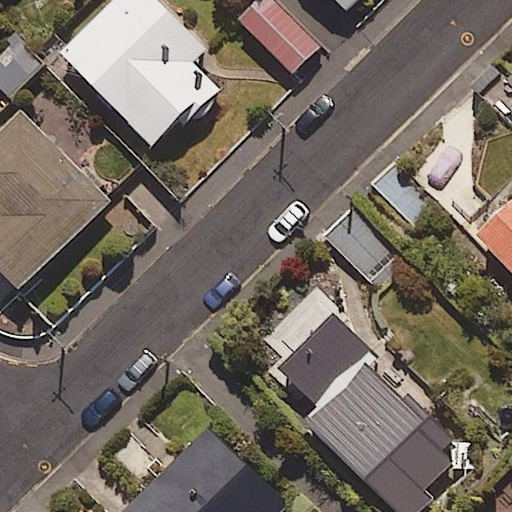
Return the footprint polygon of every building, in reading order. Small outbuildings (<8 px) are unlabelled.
[(123,0),(63,56),(154,153),(192,117),(197,122),(222,98),(193,66),(206,54),(154,0),(123,0)] [(321,50),(269,0),(265,0),(241,25),(295,77),(321,50)] [(332,0),(348,16),(363,0),(332,0)] [(112,204),(22,118),(0,141),(0,279),(20,299),(112,204)] [(511,208),(479,241),(511,274),(511,208)] [(406,269),(352,215),(328,239),(382,293),(406,269)] [(442,454),(452,444),(367,366),(308,431),(396,511),(422,511),(435,499),(426,491),(452,463),(442,454)] [(284,511),(288,508),(210,433),(133,511),(284,511)]
